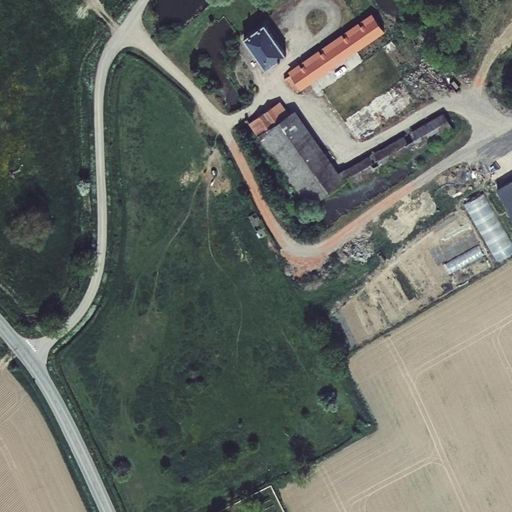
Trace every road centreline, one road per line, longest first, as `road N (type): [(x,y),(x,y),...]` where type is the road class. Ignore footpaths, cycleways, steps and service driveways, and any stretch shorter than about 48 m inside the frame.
road 1 (track): [(123,29),(221,122),(276,232),(308,253),(511,128)]
road 2 (unclassified): [(143,0),(100,78),(102,231),(92,292),(28,358)]
road 3 (track): [(221,122),(274,91),(302,98),(340,160),(432,105),(468,104),(511,128)]
road 4 (tertiary): [(28,358),(107,511)]
